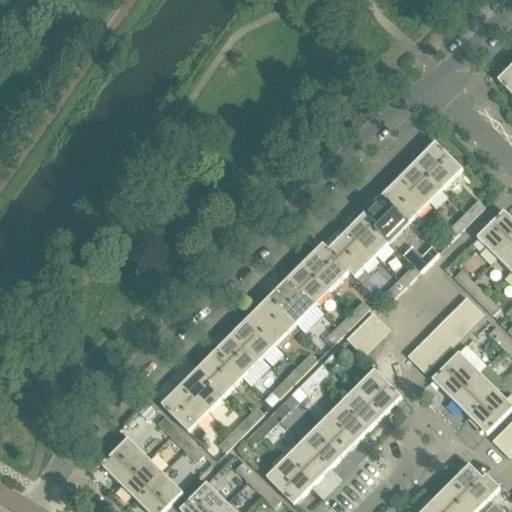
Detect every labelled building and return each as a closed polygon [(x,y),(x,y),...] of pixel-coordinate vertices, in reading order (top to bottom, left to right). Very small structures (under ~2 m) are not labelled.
[(511,69),(498,83),(511,97),(511,69)] [(436,146),(416,165),(444,192),(463,173),(436,146)] [(416,165),(402,180),(429,207),(444,192),(416,165)] [(402,180),(382,199),(409,226),(429,207),(402,180)] [(382,199),(363,218),(390,245),(409,226),(382,199)] [(478,204),(467,215),(474,221),(485,210),(478,204)] [(477,241),(497,262),(511,246),(511,222),(504,214),(477,241)] [(474,221),(467,215),(456,226),(463,233),(474,221)] [(363,218),(346,236),(373,263),(390,245),(363,218)] [(440,242),(447,249),(459,237),(452,230),(440,242)] [(346,236),(329,253),(351,274),(356,279),(373,263),(346,236)] [(511,246),(497,262),(511,276),(511,246)] [(323,247),(303,267),(330,294),(351,274),(329,253),(323,247)] [(425,257),(413,268),(420,275),(432,264),(425,257)] [(303,267),(288,283),(315,310),(330,294),(303,267)] [(420,275),(413,268),(402,280),(409,286),(420,275)] [(454,281),(466,293),(473,286),(461,274),(454,281)] [(288,283),(269,301),(297,328),(315,310),(288,283)] [(386,295),(393,302),(405,290),(398,283),(386,295)] [(470,297),(481,308),(489,301),(477,290),(470,297)] [(269,301),(250,320),(278,347),(297,328),(269,301)] [(489,301),(481,308),(493,319),(500,312),(489,301)] [(467,302),(459,310),(476,327),(484,319),(467,302)] [(363,305),(352,316),(359,323),(370,312),(363,305)] [(459,310),(451,318),(468,335),(476,327),(459,310)] [(359,323),(352,316),(340,327),(347,334),(359,323)] [(373,317),(364,326),(381,343),(390,334),(373,317)] [(451,318),(442,327),(459,344),(468,335),(451,318)] [(250,320),(235,335),(263,362),(278,347),(250,320)] [(364,326),(356,335),(373,352),(381,343),(364,326)] [(442,327),(434,335),(451,352),(459,344),(442,327)] [(325,343),(332,350),(343,338),(336,331),(325,343)] [(489,338),(500,349),(507,342),(496,331),(489,338)] [(235,335),(216,354),(243,381),(263,362),(235,335)] [(373,352),(356,335),(347,343),(364,360),(373,352)] [(434,335),(425,343),(442,360),(451,352),(434,335)] [(511,346),(507,342),(500,349),(511,360),(511,359),(511,346)] [(425,343),(417,352),(434,369),(442,360),(425,343)] [(434,369),(417,352),(408,360),(425,377),(434,369)] [(216,354),(197,373),(224,400),(243,381),(216,354)] [(334,355),(325,365),(332,372),(341,362),(334,355)] [(432,383),(452,403),(479,376),(460,356),(432,383)] [(311,357),(300,368),(307,375),(318,364),(311,357)] [(307,375),(300,368),(288,380),(295,386),(307,375)] [(321,368),(310,380),(317,387),(328,375),(321,368)] [(197,373),(182,388),(209,415),(224,400),(197,373)] [(375,373),(355,394),(382,420),(402,401),(375,373)] [(452,403),(467,418),(494,391),(479,376),(452,403)] [(317,387),(310,380),(299,391),(306,398),(317,387)] [(273,395),(280,402),(291,390),(285,383),(273,395)] [(209,415),(182,388),(162,408),(189,435),(209,415)] [(511,408),(494,391),(467,418),(487,438),(511,412),(511,408)] [(355,394),(339,409),(351,421),(367,436),(382,420),(355,394)] [(141,416),(147,422),(156,413),(150,407),(141,416)] [(284,407),(272,418),(279,425),(291,413),(284,407)] [(339,409),(321,428),(348,455),(367,436),(351,421),(339,409)] [(257,411),(246,422),(253,429),(264,417),(257,411)] [(158,427),(169,439),(176,432),(165,420),(158,427)] [(253,429),(246,422),(235,433),(242,440),(253,429)] [(268,422),(257,433),(264,440),(275,429),(268,422)] [(321,428),(301,447),(329,474),(348,455),(321,428)] [(511,430),(510,428),(501,436),(511,447),(511,430)] [(176,432),(169,439),(181,450),(188,443),(176,432)] [(264,440),(257,433),(246,445),(252,452),(264,440)] [(511,459),(511,447),(501,436),(493,445),(510,462),(511,459)] [(219,449),(226,456),(238,444),(231,437),(219,449)] [(101,469),(121,488),(147,461),(128,442),(101,469)] [(204,459),(192,447),(185,454),(197,466),(204,459)] [(301,447),(286,462),(313,489),(329,474),(301,447)] [(121,488),(136,503),(163,476),(147,461),(121,488)] [(313,489),(286,462),(267,481),(294,508),(313,489)] [(236,473),(247,484),(254,477),(243,466),(236,473)] [(470,468),(453,485),(479,511),(480,511),(500,492),(486,478),(483,482),(470,468)] [(163,476),(136,503),(144,511),(167,511),(183,496),(163,476)] [(254,477),(247,484),(258,495),(265,488),(254,477)] [(479,511),(453,485),(434,504),(442,511),(479,511)] [(181,511),(219,511),(226,505),(207,486),(181,511)] [(281,504),(269,492),(262,500),(274,511),(281,504)]
